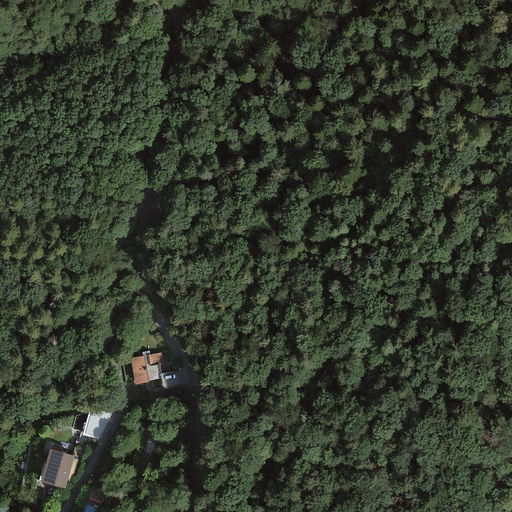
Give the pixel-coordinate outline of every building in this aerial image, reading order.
[(144,357),(130,359),(135,384),(147,382),(147,380),(160,378),(158,364),(161,363),(159,355),(149,356),(148,352),(143,353),(144,357)] [(89,412),(83,436),(99,439),(112,411),(89,412)] [(84,415),(75,415),(72,430),(81,431),(84,415)] [(74,456),(49,449),(40,482),(65,488),(74,456)] [(185,511),(186,501),(162,500),(161,511),(185,511)]
